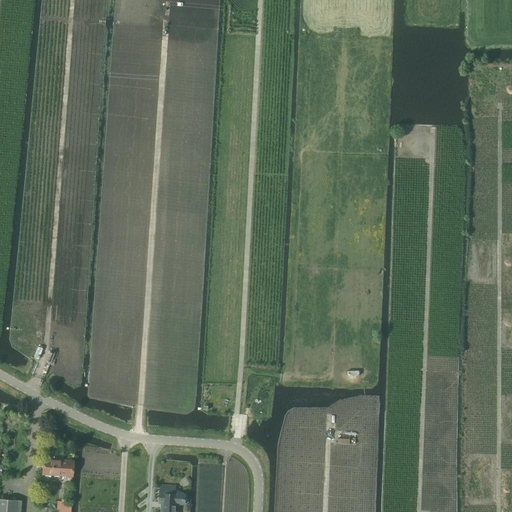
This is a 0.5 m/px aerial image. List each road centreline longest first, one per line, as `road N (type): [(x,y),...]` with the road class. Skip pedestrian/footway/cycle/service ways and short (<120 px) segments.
road 1 (track): [(418,511),(431,134)]
road 2 (unclassified): [(257,511),(256,471),(234,447),(125,435),(0,374)]
